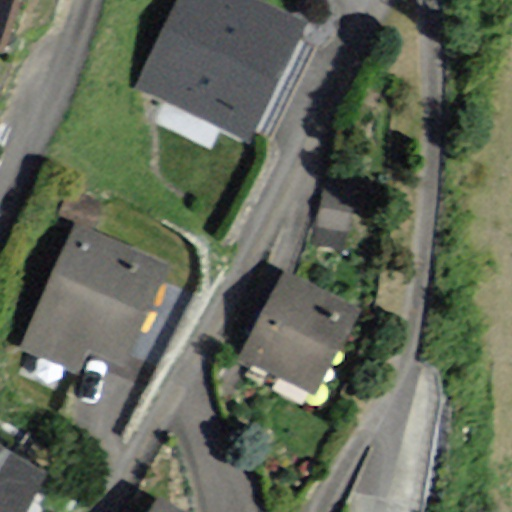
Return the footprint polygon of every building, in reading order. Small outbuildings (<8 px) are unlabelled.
[(0,0),(0,44),(6,46),(21,0),(0,0)] [(309,23),(257,0),(178,0),(139,85),(257,138),(309,23)] [(172,263),(77,220),(20,346),(78,372),(89,347),(126,364),(172,263)] [(361,309),(285,271),(243,355),(319,393),(361,309)] [(0,511),(24,511),(48,472),(0,444),(0,511)] [(187,511),(159,496),(150,511),(187,511)]
